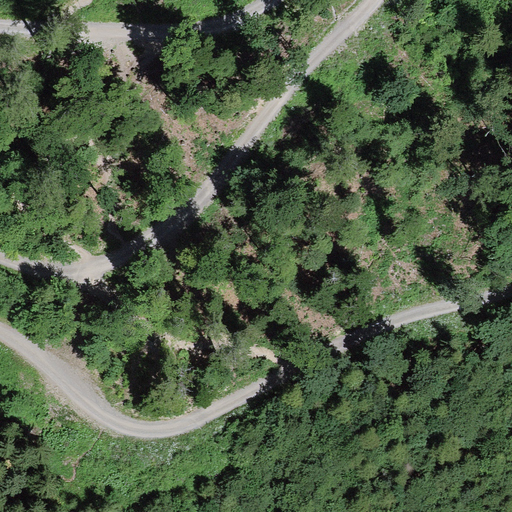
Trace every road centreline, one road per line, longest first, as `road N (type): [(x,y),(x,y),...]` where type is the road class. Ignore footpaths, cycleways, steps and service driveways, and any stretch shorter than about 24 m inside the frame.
road 1 (track): [(102,261),(184,212),(303,69),(374,0)]
road 2 (track): [(292,368),(183,430),(121,437),(72,415),(24,336),(0,323)]
road 3 (track): [(511,292),(428,308),(339,345)]
